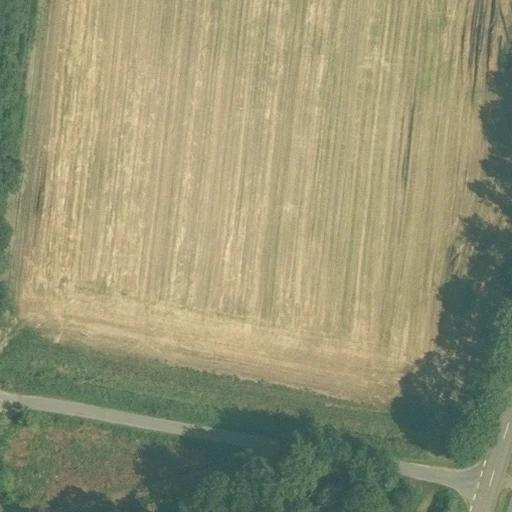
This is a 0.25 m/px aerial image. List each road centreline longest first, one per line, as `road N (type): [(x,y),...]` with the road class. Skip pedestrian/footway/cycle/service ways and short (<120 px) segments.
road 1 (unclassified): [(485,487),(0,389)]
road 2 (track): [(0,477),(14,496),(101,496),(183,463),(215,427)]
